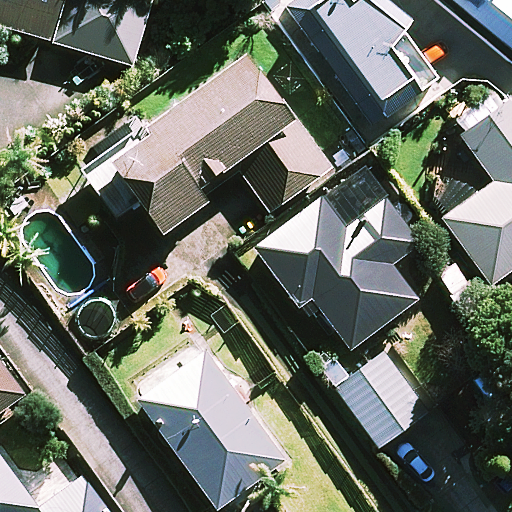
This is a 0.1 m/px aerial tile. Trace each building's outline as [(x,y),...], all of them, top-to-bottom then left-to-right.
[(0,0),(0,21),(132,60),(150,0),(0,0)] [(398,22),(381,0),(307,0),(289,14),(370,125),(428,83),(388,29),(398,22)] [(511,0),(456,0),(511,47),(511,0)] [(296,107),(245,42),(98,159),(115,181),(123,174),(163,225),(237,167),(269,208),(328,161),(289,112),(296,107)] [(511,94),(506,87),(455,127),(491,173),(440,214),(491,278),(511,261),(511,94)] [(419,237),(362,160),(252,242),(298,303),(311,293),(348,344),(415,294),(389,259),(419,237)] [(280,452),(202,346),(136,395),(214,501),(280,452)] [(428,405),(383,347),(334,385),(378,443),(428,405)] [(0,407),(21,392),(0,363),(0,407)] [(0,511),(31,489),(0,446),(0,511)] [(109,511),(80,471),(36,503),(42,511),(109,511)]
